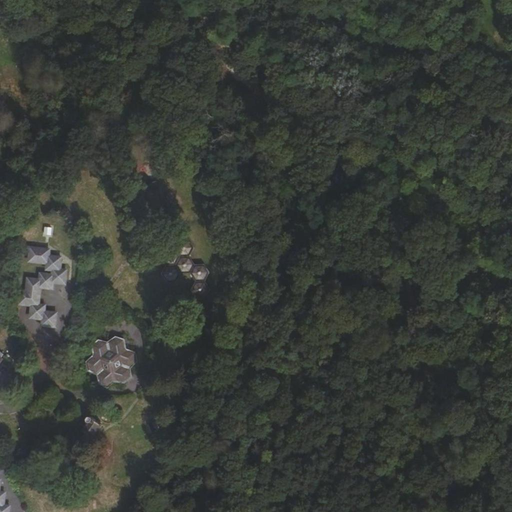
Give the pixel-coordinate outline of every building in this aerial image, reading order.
[(31,345),(33,343),(32,334),(28,333),(24,331),(22,327),(21,322),(22,318),(24,314),(28,311),(32,310),(37,311),(41,313),(44,316),(45,320),(45,323),(53,325),(59,321),(57,311),(49,310),(49,305),(45,305),(45,297),(47,297),(47,291),(52,288),(51,277),(52,277),(52,273),(54,271),(57,271),(58,271),(61,268),(66,269),(73,262),(67,255),(63,254),(62,252),(60,251),(58,251),(57,243),(59,243),(59,236),(63,235),(62,227),(55,225),(49,229),(49,246),(47,246),(47,258),(42,263),(38,265),(34,266),(31,265),(29,262),(27,260),(24,260),(23,260),(22,253),(17,250),(11,254),(11,265),(10,265),(10,271),(5,275),(7,282),(13,284),(13,287),(18,288),(18,296),(17,296),(17,302),(15,303),(15,313),(13,314),(13,320),(8,323),(8,332),(15,332),(15,335),(16,336),(18,336),(22,345),(26,346),(31,345)] [(211,291),(209,303),(213,309),(220,308),(222,307),(224,299),(222,298),(219,295),(217,290),(217,286),(219,281),(219,280),(217,277),(214,275),(205,277),(196,267),(198,257),(197,256),(194,254),(189,254),(185,255),(183,264),(174,266),(172,275),(177,279),(176,291),(182,296),(190,295),(191,286),(205,284),(211,291)] [(102,351),(94,356),(94,365),(102,370),(102,380),(108,385),(117,380),(126,385),(134,380),(134,371),(143,365),(143,357),(135,352),(135,342),(127,337),(119,342),(110,337),(103,341),(102,351)] [(91,435),(99,423),(87,414),(84,418),(87,421),(82,429),(91,435)] [(99,480),(104,485),(111,485),(114,478),(116,479),(118,479),(120,477),(120,474),(126,474),(130,467),(126,463),(127,460),(126,456),(124,454),(127,448),(123,442),(116,443),(111,450),(115,456),(115,458),(115,461),(117,464),(116,468),(111,469),(109,472),(104,473),(99,480)] [(11,489),(2,494),(3,502),(0,503),(0,511),(27,511),(27,506),(21,503),(21,493),(11,489)]
